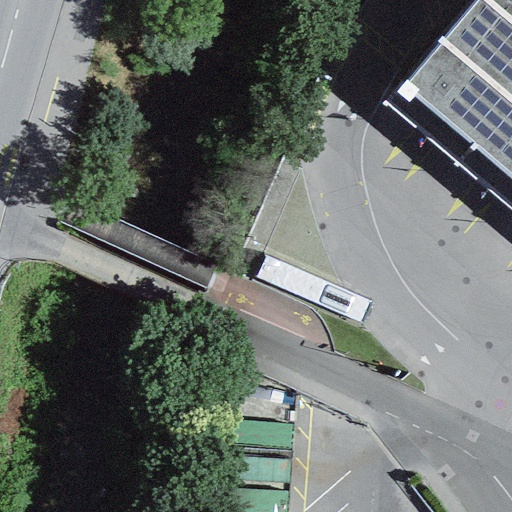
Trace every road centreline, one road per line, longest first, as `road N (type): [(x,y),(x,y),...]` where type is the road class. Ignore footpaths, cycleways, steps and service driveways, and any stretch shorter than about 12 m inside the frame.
road 1 (residential): [(327,372),(58,247),(0,230)]
road 2 (residential): [(327,372),(451,438),(511,494)]
